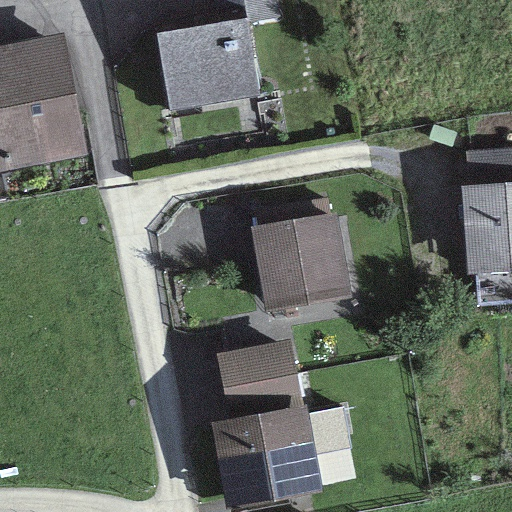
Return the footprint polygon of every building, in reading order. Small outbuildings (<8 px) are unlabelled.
[(160,32),(177,117),(266,100),(249,15),(160,32)] [(0,28),(0,175),(70,160),(42,37),(4,45),(0,28)] [(511,176),(468,181),(477,273),(511,269),(511,176)] [(329,208),(255,223),(272,304),(345,290),(329,208)] [(270,316),(222,328),(230,357),(277,345),(270,316)] [(218,428),(232,501),(315,486),(289,350),(226,361),(238,424),(218,428)]
